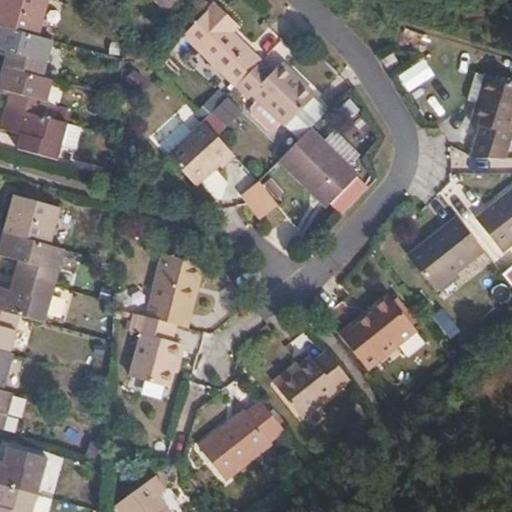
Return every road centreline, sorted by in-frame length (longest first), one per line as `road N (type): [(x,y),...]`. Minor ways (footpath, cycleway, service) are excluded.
road 1 (residential): [(306,282),(407,168),(397,118),(347,42),(304,0)]
road 2 (track): [(0,176),(274,250)]
road 3 (track): [(306,282),(381,420)]
